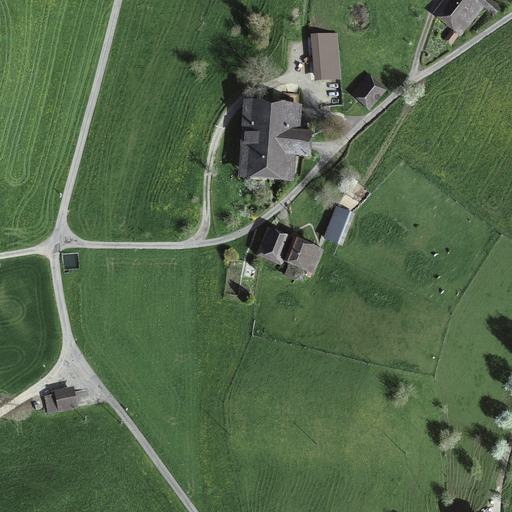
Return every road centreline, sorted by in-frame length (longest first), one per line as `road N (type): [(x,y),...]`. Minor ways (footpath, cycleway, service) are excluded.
road 1 (unclassified): [(55,245),(193,245),(246,229),(393,95),(511,15)]
road 2 (unclassified): [(118,0),(55,245)]
road 3 (track): [(202,244),(218,133),(244,99),(299,72)]
road 4 (unclassified): [(71,344),(194,511)]
road 5 (track): [(363,122),(308,110),(299,72),(306,0)]
